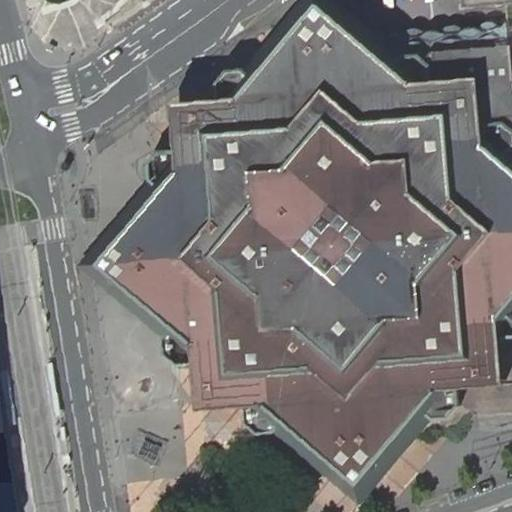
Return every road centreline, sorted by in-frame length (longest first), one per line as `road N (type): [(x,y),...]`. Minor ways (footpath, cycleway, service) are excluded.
road 1 (tertiary): [(42,166),(100,511)]
road 2 (tertiary): [(37,135),(72,127),(142,62)]
